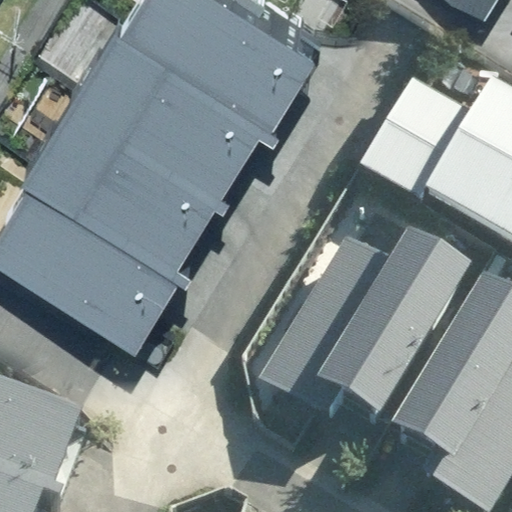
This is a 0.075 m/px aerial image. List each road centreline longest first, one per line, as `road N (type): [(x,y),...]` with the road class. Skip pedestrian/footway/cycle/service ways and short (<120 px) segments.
road 1 (residential): [(362,31),(165,416)]
road 2 (residential): [(343,511),(165,416)]
road 3 (residential): [(165,416),(0,320)]
